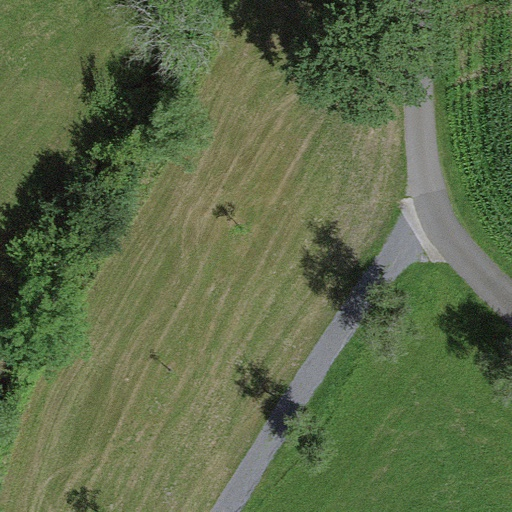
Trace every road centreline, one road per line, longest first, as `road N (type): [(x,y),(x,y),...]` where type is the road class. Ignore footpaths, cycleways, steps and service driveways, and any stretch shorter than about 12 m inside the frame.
road 1 (track): [(427,216),(248,452),(213,511)]
road 2 (track): [(441,0),(427,216)]
road 3 (track): [(427,216),(511,307)]
